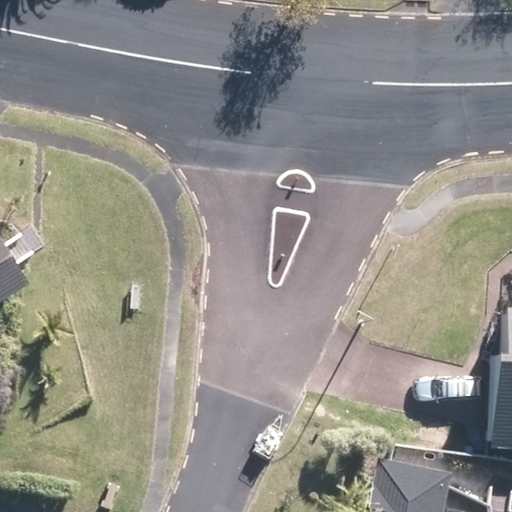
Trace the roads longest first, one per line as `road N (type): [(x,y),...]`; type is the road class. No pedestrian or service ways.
road 1 (residential): [(206,511),(328,88)]
road 2 (residential): [(0,24),(328,88)]
road 3 (residential): [(328,88),(511,82)]
